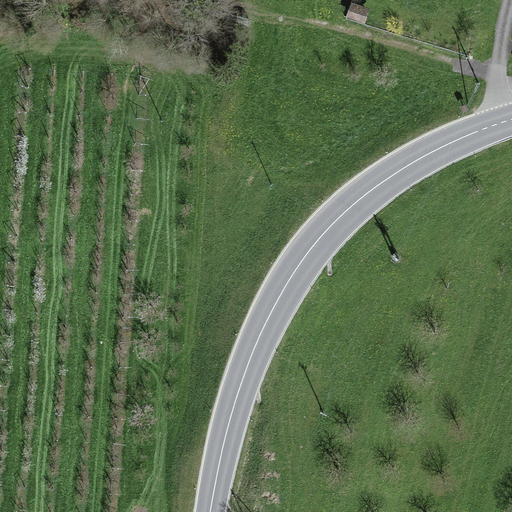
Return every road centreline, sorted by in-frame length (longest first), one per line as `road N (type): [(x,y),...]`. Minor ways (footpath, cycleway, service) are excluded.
road 1 (tertiary): [(210,511),(263,325),(309,248),(351,202),(420,156),(511,119)]
road 2 (track): [(224,0),(258,19),(500,75)]
